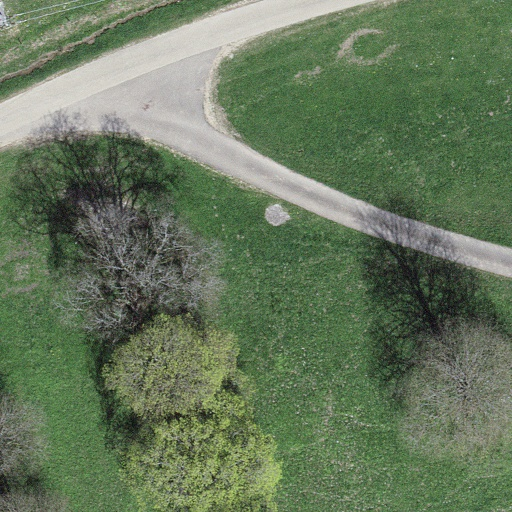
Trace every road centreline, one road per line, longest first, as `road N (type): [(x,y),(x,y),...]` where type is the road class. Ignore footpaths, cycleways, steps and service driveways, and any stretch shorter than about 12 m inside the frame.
road 1 (track): [(511,267),(414,247),(96,78)]
road 2 (unclassified): [(0,120),(200,36),(310,0)]
